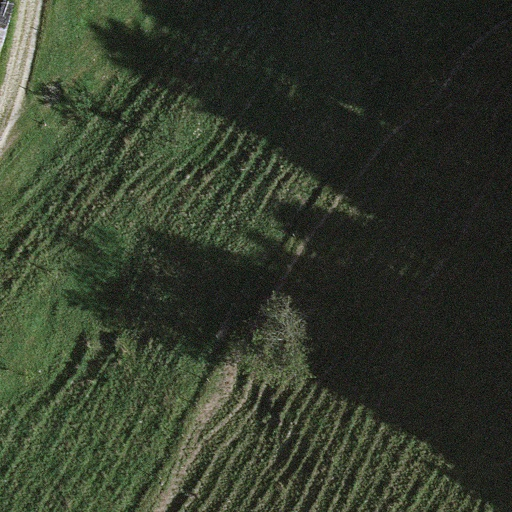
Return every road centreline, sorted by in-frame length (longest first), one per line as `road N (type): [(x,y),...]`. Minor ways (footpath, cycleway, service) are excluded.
road 1 (track): [(148,0),(0,148)]
road 2 (track): [(28,0),(1,147)]
